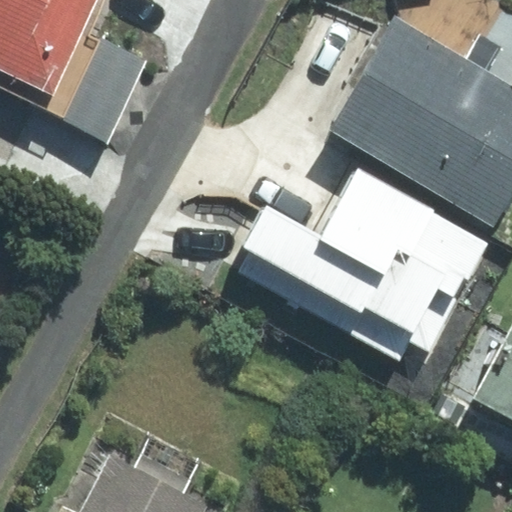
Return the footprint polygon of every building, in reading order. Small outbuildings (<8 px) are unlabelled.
[(0,0),(0,87),(109,140),(147,62),(83,31),(98,0),(0,0)] [(492,222),(511,187),(511,84),(511,85),(395,19),(331,131),(492,222)] [(321,235),(266,205),(243,246),(250,250),(239,271),(399,360),(409,342),(428,352),(490,242),(358,169),(321,235)] [(511,323),(470,398),(511,421),(511,323)] [(204,511),(207,507),(109,457),(80,511),(204,511)]
